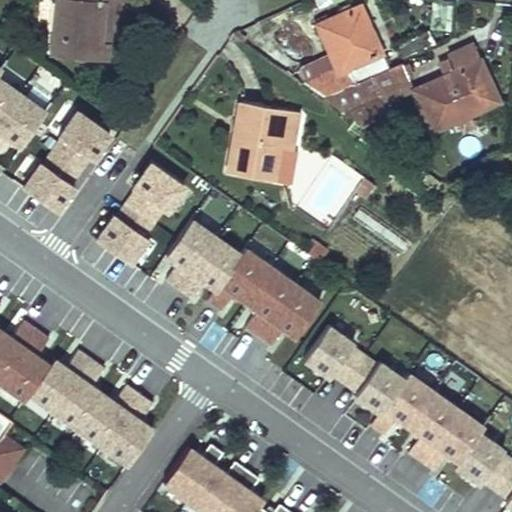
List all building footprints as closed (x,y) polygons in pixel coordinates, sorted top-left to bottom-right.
[(58,0),(53,53),(105,59),(107,40),(100,40),(104,1),(112,2),(111,0),(58,0)] [(107,40),(112,2),(104,1),(100,40),(107,40)] [(323,97),(354,83),(388,67),(359,6),(317,25),(337,66),(302,82),(323,97)] [(446,73),(415,87),(434,128),(457,118),(463,129),(479,121),(473,108),(499,95),(482,59),(483,58),(475,43),(440,58),(446,73)] [(354,83),(323,97),(333,103),(337,106),(344,112),(411,80),(402,60),(388,67),(354,83)] [(0,157),(9,163),(45,109),(0,79),(0,70),(3,66),(0,64),(0,157)] [(280,150),(287,111),(238,101),(228,172),(275,182),(280,150)] [(56,212),(113,134),(76,108),(20,186),(56,212)] [(294,152),(300,113),(287,111),(280,150),(294,152)] [(120,206),(152,227),(162,212),(167,215),(187,185),(149,161),(120,206)] [(135,267),(153,238),(109,211),(91,240),(135,267)] [(324,301),(232,238),(200,285),(292,348),(324,301)] [(327,248),(315,240),(306,252),(318,261),(327,248)] [(59,354),(0,312),(0,381),(27,401),(59,354)] [(511,503),(511,457),(500,450),(503,446),(478,429),(482,423),(407,370),(403,376),(378,359),(376,362),(350,344),(353,340),(328,323),(304,357),(329,374),(331,371),(357,389),(355,392),(379,409),(370,422),(383,432),(396,414),(420,432),(408,449),(432,466),(445,449),(457,457),(453,462),(479,480),(481,476),(507,495),(505,498),(511,503)] [(161,419),(69,355),(37,402),(129,466),(161,419)] [(24,447),(6,434),(0,442),(0,479),(1,480),(24,447)] [(253,511),(264,498),(188,445),(162,481),(207,511),(253,511)]
